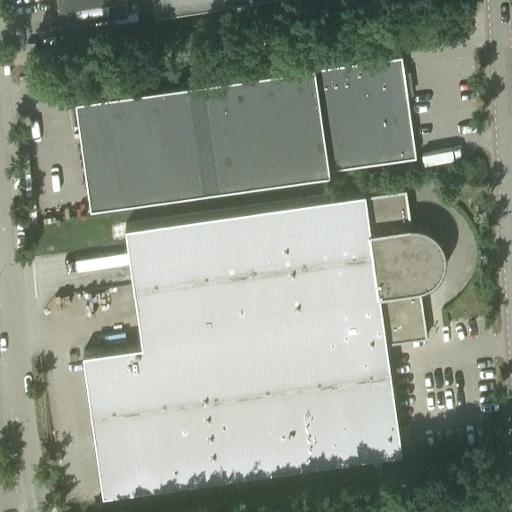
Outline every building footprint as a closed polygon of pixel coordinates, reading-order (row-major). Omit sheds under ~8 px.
[(125,0),(57,0),(61,21),(128,11),(125,0)] [(153,0),(156,12),(234,0),(153,0)] [(41,50),(27,51),(29,76),(43,75),(41,50)] [(330,167),(416,155),(402,54),(316,66),(315,63),(76,97),(91,204),(330,171),(330,167)] [(9,183),(10,224),(25,223),(23,182),(9,183)] [(403,450),(399,425),(387,341),(429,335),(429,334),(427,334),(420,286),(421,286),(423,285),(424,285),(426,284),(429,283),(431,281),(433,280),(435,279),(437,277),(439,275),(441,270),(444,265),(445,261),(445,256),(445,250),(444,246),(442,241),(439,237),(436,233),(432,230),(430,228),(428,228),(427,227),(424,226),(423,225),(421,225),(420,225),(418,224),(416,224),(415,224),(413,224),(411,224),(406,190),(408,189),(408,188),(366,194),(366,190),(126,224),(143,343),(83,351),(103,492),(403,450)]
